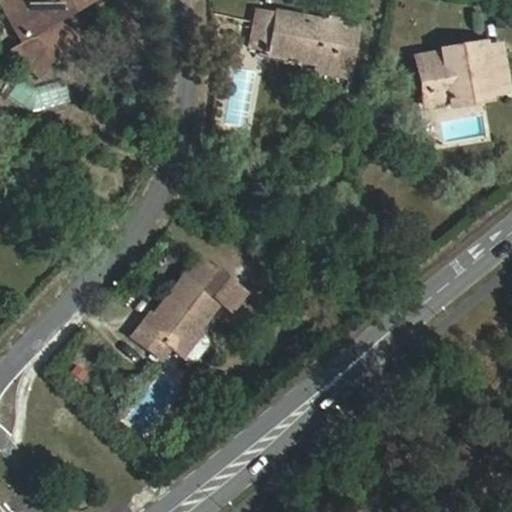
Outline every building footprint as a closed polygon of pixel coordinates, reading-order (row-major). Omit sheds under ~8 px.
[(0,0),(0,6),(17,38),(22,35),(27,43),(13,61),(33,77),(51,54),(71,42),(47,22),(86,0),(0,0)] [(313,66),(311,72),(345,80),(355,30),(273,12),(272,16),(253,12),(247,47),(264,51),(264,56),(313,66)] [(481,92),(505,89),(498,46),(482,48),(482,45),(412,57),(419,98),(443,94),(444,104),(482,98),(481,92)] [(419,98),(421,108),(444,104),(443,94),(419,98)] [(130,336),(158,358),(167,347),(181,357),(186,362),(192,361),(206,345),(206,340),(194,330),(215,303),(227,312),(241,293),(200,260),(184,279),(182,277),(140,328),(138,326),(130,336)]
